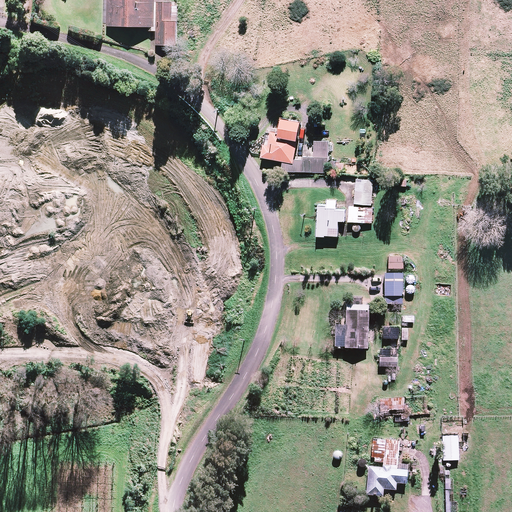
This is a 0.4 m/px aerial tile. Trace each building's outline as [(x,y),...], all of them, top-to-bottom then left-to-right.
[(154,0),(108,0),(107,23),(156,25),(156,43),(176,44),(177,1),(155,0),(154,0)] [(298,118),(280,117),(279,130),(264,129),(263,157),(282,158),(282,170),(327,172),(328,141),(314,140),(313,155),(301,155),(301,158),(296,158),(298,118)] [(373,178),(356,177),(355,202),(371,203),(373,178)] [(336,199),(328,199),(327,204),(319,203),(317,234),(338,235),(338,219),(345,219),(345,208),(336,207),(336,199)] [(359,206),(350,205),(349,220),(372,222),(373,210),(358,209),(359,206)] [(402,272),(385,272),(384,303),(402,303),(402,272)] [(415,292),(415,290),(415,288),(414,287),(413,285),(411,284),(409,284),(408,284),(406,285),(405,286),(404,288),(403,290),(404,291),(404,293),(406,294),(407,295),(409,296),(411,295),(412,295),(414,293),(415,292)] [(367,347),(369,304),(346,303),(345,324),(336,324),(335,346),(367,347)] [(397,326),(383,326),(383,338),(397,338),(397,326)] [(379,365),(396,366),(396,354),(390,354),(390,349),(380,348),(379,365)] [(392,425),(409,424),(409,413),(404,414),(404,397),(392,397),(392,425)] [(447,459),(458,459),(458,434),(443,435),(444,459),(447,459)] [(399,440),(373,438),(372,460),(383,461),(383,466),(368,465),(366,493),(383,494),(383,487),(396,488),(396,481),(406,482),(407,463),(397,463),(399,440)] [(455,511),(456,511),(456,501),(456,477),(445,477),(444,511),(455,511)]
